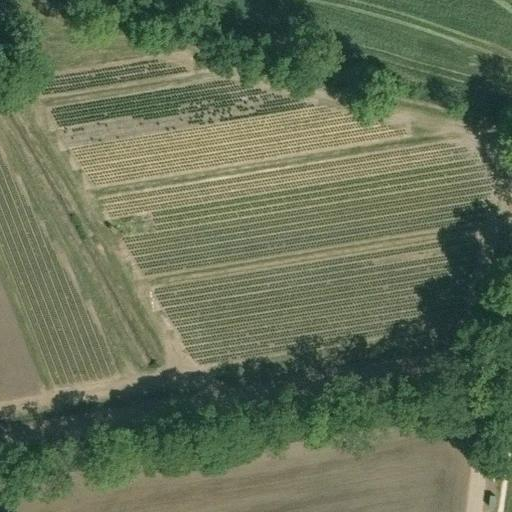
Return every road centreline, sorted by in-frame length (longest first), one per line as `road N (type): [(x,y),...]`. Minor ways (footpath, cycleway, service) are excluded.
road 1 (track): [(499,355),(0,444)]
road 2 (unclassified): [(475,511),(499,355)]
